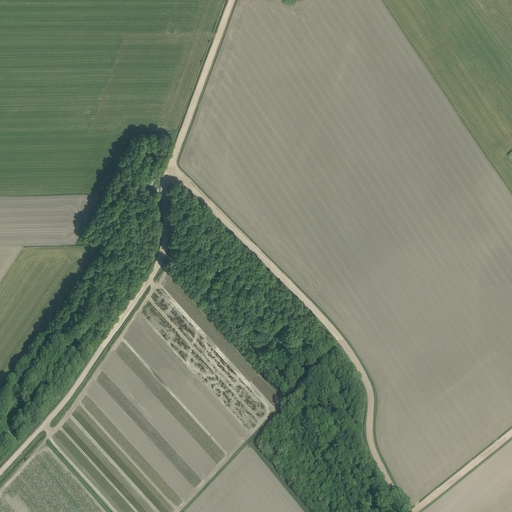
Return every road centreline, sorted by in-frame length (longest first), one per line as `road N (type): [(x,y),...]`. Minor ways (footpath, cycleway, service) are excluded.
road 1 (track): [(170,170),(298,294),(359,367),(373,451),(406,511)]
road 2 (track): [(0,473),(69,395),(159,259),(170,170)]
road 3 (track): [(170,170),(232,0)]
road 4 (track): [(412,511),(511,432)]
